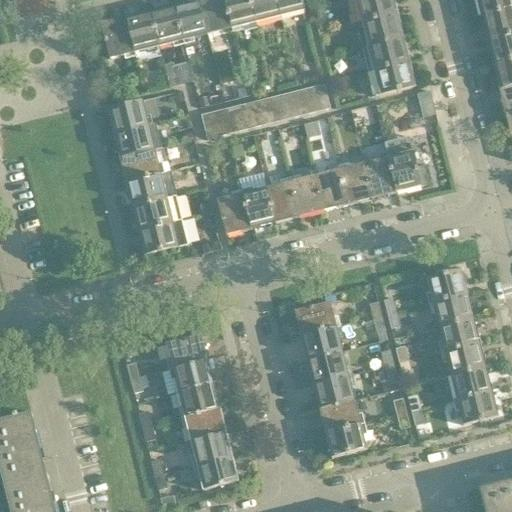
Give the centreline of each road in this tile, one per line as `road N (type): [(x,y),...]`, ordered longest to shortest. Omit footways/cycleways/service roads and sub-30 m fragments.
road 1 (residential): [(237,275),(492,212)]
road 2 (residential): [(298,505),(237,275)]
road 3 (residential): [(298,505),(511,449)]
road 4 (residential): [(492,212),(439,0)]
road 5 (residential): [(32,326),(237,275)]
road 6 (residential): [(81,511),(32,326)]
road 7 (residential): [(32,326),(0,194)]
